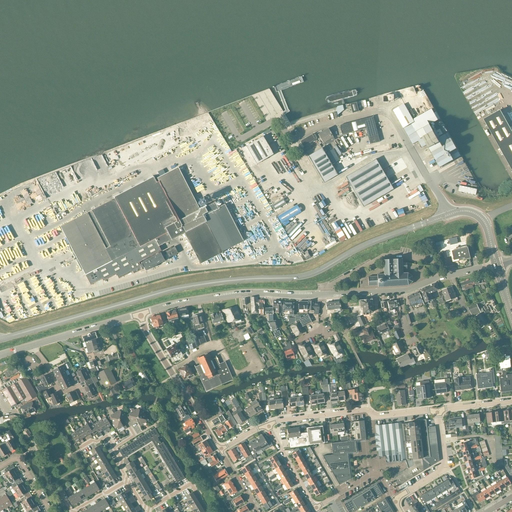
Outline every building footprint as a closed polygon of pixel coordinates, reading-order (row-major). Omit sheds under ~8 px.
[(356,90),(326,97),(328,103),(357,96),(356,90)] [(356,102),(350,104),(352,113),(358,111),(356,102)] [(393,110),(403,128),(414,122),(404,104),(399,107),(393,110)] [(412,124),(404,129),(413,145),(413,144),(418,141),(422,148),(427,145),(440,168),(461,156),(448,133),(440,137),(436,130),(433,131),(430,125),(438,120),(433,112),(432,109),(413,119),(415,122),(412,124)] [(511,130),(500,110),(484,119),(511,170),(511,130)] [(373,117),(339,125),(342,135),(365,129),(369,144),(379,142),(373,117)] [(318,135),(323,143),(333,137),(328,129),(318,135)] [(300,143),(303,147),(316,139),(314,135),(300,143)] [(255,141),(246,146),(256,164),(267,158),(273,154),(269,147),(267,144),(263,136),(257,140),(256,140),(255,141)] [(321,148),(307,156),(323,183),(338,175),(321,148)] [(332,149),(325,153),(332,165),(339,161),(332,149)] [(375,159),(345,177),(348,182),(363,207),(393,190),(375,159)] [(178,167),(157,178),(159,181),(184,233),(200,264),(222,253),(222,252),(243,241),(224,205),(218,208),(207,213),(204,207),(199,210),(197,204),(198,199),(199,199),(184,170),(182,171),(181,169),(179,170),(178,167)] [(114,198),(60,226),(90,285),(102,279),(103,281),(116,274),(119,279),(132,272),(133,274),(142,269),(142,268),(143,267),(145,271),(165,261),(160,253),(159,253),(159,252),(161,251),(159,246),(184,233),(159,181),(156,183),(153,177),(114,197),(114,198)] [(458,191),(476,195),(477,189),(459,185),(458,191)] [(297,205),(277,217),(282,224),(301,212),(297,205)] [(457,237),(449,239),(449,240),(450,245),(458,243),(467,241),(465,235),(457,237)] [(165,251),(169,258),(178,253),(174,247),(165,251)] [(452,251),(454,260),(459,259),(459,258),(465,257),(465,259),(471,258),(468,247),(452,251)] [(383,269),(383,270),(384,274),(383,274),(382,274),(377,275),(377,276),(368,277),(368,286),(378,285),(378,287),(383,287),(384,287),(383,287),(387,287),(391,286),(391,287),(391,286),(395,286),(395,287),(395,286),(399,286),(403,286),(407,286),(407,285),(408,285),(412,282),(412,281),(412,277),(412,276),(411,276),(409,274),(407,273),(406,273),(403,273),(402,273),(402,269),(406,269),(407,269),(406,266),(406,264),(406,263),(404,263),(402,263),(401,260),(402,259),(401,259),(392,259),(384,260),(384,259),(383,260),(383,261),(383,260),(383,261),(383,264),(383,265),(383,269)] [(480,284),(479,280),(475,281),(474,280),(461,283),(462,288),(464,288),(465,290),(473,287),(473,285),(475,284),(476,285),(480,284)] [(436,283),(428,286),(430,293),(439,290),(436,283)] [(430,293),(428,286),(420,290),(421,291),(423,296),(426,302),(433,300),(430,293)] [(442,290),(446,301),(456,298),(452,287),(442,290)] [(425,305),(422,298),(419,292),(408,296),(413,309),(424,305),(425,305)] [(371,299),(359,300),(360,306),(362,306),(362,312),(362,313),(364,313),(366,313),(368,312),(370,312),(373,312),(371,299)] [(277,313),(281,313),(281,312),(281,307),(281,301),(273,301),(273,306),(273,313),(277,313)] [(307,310),(307,314),(318,315),(318,304),(314,304),(314,301),(308,301),(308,302),(307,310)] [(393,301),(387,301),(389,312),(395,311),(394,307),(393,301)] [(326,310),(327,310),(340,309),(340,302),(326,303),(326,310)] [(282,315),(293,315),(293,303),(282,303),(282,315)] [(473,318),(474,317),(481,313),(477,304),(468,307),(472,316),(473,316),(473,318)] [(223,310),(228,323),(241,319),(236,307),(223,310)] [(166,313),(167,318),(168,321),(178,318),(176,311),(171,312),(166,313)] [(219,322),(223,320),(221,313),(217,315),(217,314),(215,314),(214,314),(213,313),(212,314),(211,315),(210,315),(213,323),(217,322),(217,324),(220,323),(219,322)] [(488,324),(481,313),(474,317),(481,328),(488,324)] [(194,330),(200,345),(206,343),(202,332),(204,328),(203,323),(202,323),(200,314),(193,316),(194,323),(193,324),(194,330)] [(164,329),(168,328),(166,321),(163,322),(162,320),(161,320),(160,315),(152,317),(151,319),(152,323),(153,323),(153,324),(152,324),(153,326),(154,327),(155,330),(159,329),(158,326),(163,325),(164,328),(164,329)] [(308,315),(299,319),(303,327),(312,322),(308,315)] [(356,318),(361,327),(367,325),(363,315),(356,318)] [(273,321),(267,322),(269,327),(271,331),(273,330),(274,332),(273,333),(275,338),(281,335),(279,330),(277,331),(276,329),(277,329),(275,321),(273,321)] [(297,324),(291,326),(292,327),(291,328),(292,330),(293,330),(296,335),(295,336),(296,336),(302,333),(299,328),(302,326),(300,323),(297,324)] [(390,331),(391,331),(389,328),(388,328),(386,324),(376,328),(380,335),(387,331),(390,337),(392,336),(390,331)] [(250,326),(247,328),(251,335),(256,331),(252,325),(250,326)] [(361,336),(363,340),(364,342),(365,343),(367,342),(368,342),(373,341),(373,340),(375,339),(372,332),(371,332),(369,328),(363,330),(364,335),(361,336)] [(393,333),(396,340),(401,337),(398,330),(393,333)] [(96,337),(97,337),(96,336),(95,332),(82,337),(88,353),(93,351),(93,353),(94,353),(98,352),(98,351),(98,349),(100,349),(96,337)] [(187,340),(190,350),(196,348),(192,338),(187,340)] [(400,354),(400,353),(403,352),(402,350),(404,349),(400,341),(391,345),(396,355),(398,354),(399,354),(400,354)] [(324,348),(324,347),(323,345),(322,345),(321,342),(316,345),(315,343),(312,344),(314,349),(315,349),(319,357),(324,354),(325,356),(326,356),(328,355),(328,354),(326,351),(325,351),(324,348)] [(341,351),(339,348),(340,347),(339,345),(338,344),(337,342),(332,345),(331,342),(327,344),(330,349),(331,349),(334,356),(339,354),(340,356),(341,356),(343,355),(344,354),(342,351),(341,351)] [(297,345),(301,353),(302,353),(305,358),(309,355),(310,357),(311,357),(313,356),(314,355),(312,352),(311,352),(309,348),(310,348),(307,343),(303,345),(302,343),(297,345)] [(169,354),(170,357),(171,357),(172,357),(176,355),(177,357),(182,355),(175,344),(167,349),(169,354)] [(419,344),(411,348),(416,357),(423,354),(425,358),(430,356),(425,349),(421,351),(419,344)] [(292,349),(284,352),(286,358),(294,356),(292,349)] [(200,365),(195,367),(205,390),(206,392),(212,389),(222,384),(233,380),(225,364),(220,366),(216,357),(211,359),(210,357),(210,356),(208,353),(205,354),(206,355),(200,357),(197,358),(198,362),(199,361),(200,365)] [(107,356),(109,362),(119,359),(117,354),(107,356)] [(505,354),(499,355),(500,359),(502,359),(503,369),(502,369),(502,373),(506,372),(505,368),(510,368),(510,360),(510,356),(506,356),(505,354)] [(397,360),(400,368),(409,364),(410,366),(415,363),(412,356),(408,357),(407,355),(397,360)] [(95,360),(89,362),(91,368),(97,366),(95,360)] [(62,365),(52,370),(55,375),(65,371),(62,365)] [(179,369),(178,370),(183,378),(184,379),(187,377),(188,380),(193,377),(194,376),(192,374),(191,374),(189,369),(186,365),(179,369)] [(14,366),(4,372),(7,378),(17,372),(14,366)] [(78,372),(76,373),(81,383),(84,381),(85,384),(91,381),(90,378),(91,377),(86,368),(82,370),(81,369),(80,369),(78,370),(78,371),(78,372)] [(98,373),(105,387),(115,382),(109,368),(98,373)] [(481,375),(477,375),(478,388),(485,387),(486,389),(488,388),(488,387),(492,386),(492,384),(495,383),(493,369),(490,369),(490,374),(490,375),(487,376),(481,377),(481,375)] [(65,371),(55,375),(57,379),(57,378),(58,380),(67,376),(70,374),(68,370),(65,371)] [(503,376),(500,376),(501,391),(511,390),(511,374),(506,375),(506,373),(503,374),(503,376)] [(44,386),(37,389),(39,393),(48,388),(47,385),(51,383),(47,374),(41,378),(42,380),(41,380),(40,381),(41,383),(42,383),(43,383),(44,386)] [(67,376),(58,380),(59,382),(58,382),(60,385),(69,380),(67,376)] [(26,377),(16,382),(16,383),(12,385),(11,385),(2,391),(1,391),(10,406),(24,398),(27,401),(36,395),(26,377)] [(463,378),(454,379),(456,391),(471,389),(470,381),(470,377),(463,378)] [(122,383),(126,390),(135,385),(131,378),(122,383)] [(440,380),(435,381),(436,394),(447,393),(447,387),(450,387),(449,379),(445,379),(445,384),(440,384),(440,380)] [(69,380),(60,385),(62,390),(72,386),(69,380)] [(421,393),(422,398),(430,398),(429,382),(420,383),(421,386),(417,386),(417,393),(421,393)] [(83,388),(88,398),(91,397),(91,398),(92,398),(94,397),(94,396),(94,395),(96,394),(91,384),(83,388)] [(116,396),(120,394),(115,387),(112,389),(108,390),(112,398),(116,396)] [(43,392),(46,399),(48,402),(49,403),(49,404),(50,404),(51,405),(52,405),(53,405),(54,405),(56,405),(56,406),(57,406),(59,405),(59,404),(59,403),(61,402),(56,392),(51,394),(49,389),(43,392)] [(336,389),(329,390),(329,392),(329,393),(330,393),(331,402),(338,401),(337,394),(337,392),(336,392),(336,389)] [(348,391),(348,395),(352,394),(353,401),(357,401),(359,400),(359,401),(362,401),(362,400),(363,400),(362,393),(357,393),(356,389),(348,391)] [(396,391),(398,405),(406,404),(404,390),(396,391)] [(66,399),(66,401),(68,401),(70,403),(76,400),(77,402),(80,400),(78,395),(75,396),(72,391),(66,395),(67,398),(66,398),(66,399)] [(316,392),(316,395),(317,404),(324,403),(323,394),(320,394),(320,391),(316,392)] [(297,394),(295,394),(295,398),(297,406),(299,406),(303,405),(302,397),(298,397),(297,394)] [(274,397),(267,398),(268,409),(276,409),(274,397)] [(278,397),(274,397),(276,409),(283,408),(282,399),(278,400),(278,397)] [(231,401),(237,410),(232,413),(238,424),(245,420),(241,413),(243,412),(235,398),(231,401)] [(252,407),(256,414),(262,410),(256,400),(250,404),(252,407)] [(20,407),(23,415),(29,413),(34,411),(34,410),(35,410),(32,402),(20,407)] [(177,408),(176,409),(176,411),(178,410),(179,411),(177,412),(180,417),(181,416),(183,418),(188,415),(189,414),(187,412),(183,404),(177,408)] [(132,412),(129,414),(127,415),(131,422),(136,419),(138,422),(140,427),(142,425),(148,420),(145,415),(149,412),(147,410),(143,412),(140,407),(135,410),(133,408),(131,410),(132,412)] [(256,414),(252,407),(246,410),(250,417),(256,414)] [(126,416),(122,409),(116,412),(113,409),(111,410),(114,414),(108,417),(116,431),(123,427),(125,430),(127,428),(123,422),(121,419),(126,416)] [(506,412),(503,412),(505,424),(511,423),(511,413),(511,409),(506,410),(506,412)] [(496,422),(495,411),(489,412),(490,414),(487,414),(488,426),(491,426),(491,423),(496,422)] [(500,411),(495,411),(496,422),(501,421),(501,424),(505,424),(503,412),(501,413),(500,411)] [(212,421),(213,424),(213,425),(214,425),(215,426),(221,422),(222,424),(225,422),(224,420),(222,415),(218,417),(212,421)] [(468,425),(465,426),(466,429),(466,436),(469,435),(469,429),(468,426),(474,426),(474,423),(473,415),(467,416),(468,423),(468,425)] [(106,417),(101,419),(109,431),(110,430),(109,428),(108,428),(107,427),(108,427),(111,425),(106,417)] [(455,418),(456,428),(462,427),(463,430),(463,436),(466,436),(466,429),(465,426),(462,426),(461,417),(455,418)] [(450,428),(456,428),(455,418),(449,419),(449,423),(446,423),(447,430),(451,430),(450,428)] [(101,419),(97,422),(102,430),(105,429),(106,429),(105,430),(106,432),(109,431),(101,419)] [(183,428),(185,432),(186,433),(190,431),(189,430),(188,429),(191,427),(192,429),(194,428),(193,426),(195,425),(193,422),(194,421),(193,420),(191,420),(191,419),(185,423),(186,426),(183,428)] [(230,420),(225,422),(226,425),(228,424),(231,428),(234,426),(230,420)] [(408,468),(392,477),(397,486),(398,486),(439,461),(437,444),(436,432),(435,432),(435,426),(426,427),(426,420),(412,421),(412,423),(401,424),(395,425),(395,431),(401,430),(403,448),(405,460),(408,468)] [(363,421),(351,422),(352,430),(354,430),(354,431),(364,430),(363,421)] [(97,422),(93,424),(100,436),(102,435),(101,433),(100,433),(99,432),(100,432),(102,430),(97,422)] [(87,424),(83,427),(90,438),(92,437),(90,435),(89,435),(89,434),(90,434),(92,433),(89,427),(87,424)] [(89,427),(92,433),(94,436),(96,434),(97,434),(98,435),(97,435),(98,437),(100,436),(93,424),(93,425),(89,427)] [(338,433),(337,424),(330,425),(331,433),(338,433)] [(375,427),(376,433),(375,433),(376,433),(376,439),(377,439),(378,445),(377,445),(378,451),(377,451),(379,451),(403,448),(401,430),(395,431),(395,425),(395,424),(394,424),(394,425),(388,425),(382,426),(381,426),(375,427)] [(221,434),(227,431),(223,425),(215,431),(218,436),(219,436),(220,438),(222,436),(221,434)] [(307,429),(299,430),(302,446),(325,443),(322,426),(319,426),(318,426),(307,428),(307,429)] [(83,427),(79,429),(84,437),(86,436),(88,439),(90,438),(83,427)] [(299,428),(287,429),(288,438),(289,438),(290,447),(302,446),(299,430),(299,428)] [(79,429),(75,432),(82,443),(83,442),(82,440),(81,440),(81,439),(82,439),(84,437),(79,429)] [(185,478),(164,444),(163,442),(161,444),(158,437),(159,436),(155,429),(154,429),(119,450),(123,458),(126,456),(152,441),(173,476),(175,480),(177,483),(182,480),(185,478)] [(354,434),(348,434),(348,437),(348,441),(348,442),(355,441),(365,440),(364,430),(354,431),(354,434)] [(82,443),(75,432),(70,434),(75,442),(78,441),(80,444),(82,443)] [(262,435),(256,439),(262,449),(268,446),(269,448),(273,446),(269,440),(266,442),(262,435)] [(192,442),(194,446),(202,440),(200,437),(192,442)] [(0,443),(1,445),(4,449),(6,452),(9,450),(10,452),(16,448),(10,439),(5,442),(4,441),(0,443)] [(250,444),(247,445),(249,449),(249,451),(249,452),(253,459),(254,459),(257,457),(255,453),(262,449),(256,439),(249,443),(250,444)] [(206,441),(196,447),(197,449),(200,447),(202,451),(210,446),(208,442),(207,442),(206,441)] [(348,441),(331,443),(333,455),(347,453),(356,452),(355,441),(348,442),(348,441)] [(468,442),(460,445),(462,451),(471,448),(471,449),(472,449),(475,448),(474,447),(473,445),(471,446),(470,445),(469,446),(468,442)] [(253,459),(249,452),(243,443),(234,448),(228,452),(234,462),(240,458),(239,456),(243,454),(247,461),(241,464),(242,466),(248,463),(253,459)] [(90,451),(93,455),(100,451),(98,446),(96,447),(91,451),(90,451)] [(210,446),(202,451),(205,455),(204,456),(205,456),(212,452),(211,450),(212,449),(210,446)] [(292,454),(295,459),(301,456),(302,455),(301,452),(300,453),(298,450),(299,450),(298,448),(296,449),(293,450),(294,452),(292,454)] [(379,457),(378,457),(385,456),(385,462),(405,460),(403,448),(379,451),(379,457)] [(471,448),(462,451),(463,456),(470,454),(473,453),(472,450),(472,449),(471,449),(471,448)] [(93,455),(96,460),(103,455),(100,451),(93,455)] [(333,455),(322,456),(327,464),(348,461),(347,453),(333,455)] [(96,460),(98,464),(106,460),(103,455),(96,460)] [(219,462),(218,461),(219,460),(218,459),(217,459),(215,455),(207,459),(211,467),(219,462)] [(269,459),(272,464),(278,460),(275,455),(269,459)] [(295,459),(298,464),(304,461),(301,456),(295,459)] [(465,462),(467,468),(474,466),(473,462),(476,461),(475,460),(475,459),(472,460),(465,462)] [(98,464),(101,469),(108,464),(106,460),(98,464)] [(272,464),(275,469),(281,465),(278,460),(272,464)] [(126,465),(125,466),(127,470),(135,466),(132,461),(129,463),(126,465)] [(298,464),(301,470),(307,466),(304,461),(298,464)] [(348,461),(327,464),(330,470),(349,468),(348,461)] [(102,473),(102,474),(104,473),(111,469),(108,464),(101,469),(103,471),(102,472),(102,473)] [(4,474),(6,478),(15,473),(13,469),(14,468),(12,465),(6,469),(3,471),(4,473),(4,474)] [(242,469),(245,474),(251,470),(248,465),(242,469)] [(275,469),(278,474),(284,470),(281,465),(275,469)] [(474,466),(467,468),(469,474),(479,470),(479,471),(480,471),(482,470),(482,469),(481,470),(480,468),(478,469),(477,465),(474,466)] [(135,466),(127,470),(130,475),(138,470),(135,466)] [(301,470),(304,475),(310,471),(307,466),(301,470)] [(213,476),(216,482),(218,484),(220,482),(219,480),(227,475),(224,469),(223,470),(221,468),(214,472),(216,474),(213,476)] [(349,468),(330,470),(339,485),(350,478),(349,468)] [(104,473),(106,477),(114,473),(111,469),(104,473)] [(138,470),(130,475),(133,479),(140,475),(138,470)] [(245,474),(248,479),(254,475),(251,470),(245,474)] [(278,474),(281,479),(288,476),(284,470),(278,474)] [(479,470),(469,474),(471,479),(477,477),(481,476),(480,471),(479,471),(479,470)] [(304,475),(307,480),(313,477),(310,471),(304,475)] [(6,484),(8,487),(21,479),(19,477),(18,477),(15,473),(6,478),(7,479),(5,479),(7,483),(6,484)] [(114,473),(106,477),(109,482),(116,477),(114,473)] [(140,475),(133,479),(136,484),(143,479),(140,475)] [(248,479),(251,484),(257,480),(254,475),(248,479)] [(281,479),(284,484),(291,481),(288,476),(281,479)] [(307,480),(311,485),(316,482),(313,477),(307,480)] [(500,477),(495,480),(497,483),(501,490),(506,486),(502,480),(500,477)] [(507,477),(502,480),(506,486),(511,483),(507,477)] [(12,488),(15,493),(24,487),(22,483),(23,482),(21,479),(8,487),(8,488),(12,485),(13,488),(12,488)] [(143,479),(136,484),(138,488),(146,483),(143,479)] [(224,490),(225,491),(234,486),(231,480),(224,484),(226,489),(224,490)] [(251,484),(254,489),(260,485),(257,480),(251,484)] [(443,482),(443,483),(444,483),(447,490),(453,486),(454,489),(457,487),(453,481),(451,483),(449,480),(447,481),(446,480),(443,482)] [(291,481),(284,484),(287,490),(294,486),(291,481)] [(95,482),(90,485),(94,492),(99,489),(95,482)] [(311,485),(314,491),(319,487),(316,482),(311,485)] [(146,483),(138,488),(141,492),(148,488),(146,483)] [(437,486),(438,487),(442,493),(447,490),(444,483),(443,483),(442,484),(441,483),(437,486)] [(497,483),(492,487),(495,493),(501,490),(497,483)] [(376,484),(368,489),(375,499),(382,495),(382,494),(376,484)] [(90,485),(86,487),(90,494),(90,495),(94,492),(90,485)] [(254,489),(257,494),(263,490),(260,485),(254,489)] [(234,486),(225,491),(225,492),(227,491),(230,495),(237,491),(234,486)] [(19,497),(20,499),(30,494),(28,491),(27,492),(24,487),(15,493),(18,497),(19,497)] [(86,487),(81,490),(85,497),(86,497),(90,495),(90,494),(86,487)] [(319,487),(314,491),(317,496),(322,493),(322,492),(319,487)] [(432,489),(433,490),(437,496),(442,493),(438,487),(437,488),(436,487),(432,489)] [(492,487),(486,490),(490,496),(495,493),(492,487)] [(148,488),(141,492),(144,497),(151,492),(148,488)] [(116,496),(119,501),(127,497),(125,494),(129,491),(128,489),(116,496)] [(263,490),(257,494),(260,499),(267,496),(264,492),(266,491),(265,489),(263,490)] [(293,498),(299,494),(296,489),(290,493),(293,498)] [(368,489),(361,493),(367,504),(375,499),(368,489)] [(81,490),(77,493),(81,500),(86,497),(85,497),(81,490)] [(427,492),(428,493),(432,499),(437,496),(433,490),(431,491),(431,490),(427,492)] [(486,490),(481,493),(485,499),(490,496),(486,490)] [(485,499),(481,493),(479,494),(477,491),(471,495),(475,501),(478,500),(480,502),(485,499)] [(151,492),(144,497),(146,501),(154,497),(151,492)] [(187,499),(185,500),(187,502),(195,497),(192,492),(190,494),(186,496),(187,499)] [(77,493),(72,496),(77,503),(81,500),(77,493)] [(361,493),(356,496),(362,507),(367,504),(361,493)] [(424,506),(425,505),(427,504),(426,502),(432,499),(428,493),(426,494),(425,493),(422,495),(422,496),(419,498),(424,506)] [(21,502),(24,507),(33,501),(30,497),(31,496),(30,494),(20,499),(22,502),(21,502)] [(296,503),(302,500),(299,494),(293,498),(296,503)] [(6,495),(1,498),(7,507),(12,504),(6,495)] [(77,503),(72,496),(68,498),(72,505),(77,503)] [(119,501),(122,506),(134,498),(132,496),(128,499),(127,497),(119,501)] [(231,502),(232,504),(234,503),(236,506),(244,502),(240,496),(237,498),(236,497),(232,500),(233,500),(231,502)] [(260,499),(263,504),(270,501),(267,496),(260,499)] [(356,496),(351,499),(357,509),(362,507),(356,496)] [(195,497),(187,502),(188,504),(190,503),(191,505),(198,501),(195,497)] [(105,498),(100,501),(105,509),(109,506),(105,498)] [(125,510),(132,506),(131,503),(135,501),(134,498),(122,506),(125,510)] [(380,509),(381,511),(382,511),(390,507),(385,498),(376,503),(378,506),(380,509)] [(270,501),(263,504),(266,510),(273,506),(270,502),(273,501),(272,499),(270,501)] [(351,499),(344,504),(348,511),(353,511),(357,509),(351,499)] [(416,499),(408,504),(410,507),(409,507),(410,509),(409,510),(409,511),(413,511),(420,508),(418,505),(417,503),(418,502),(416,499)] [(295,509),(295,510),(299,508),(305,505),(302,500),(296,503),(298,506),(295,508),(295,509)] [(463,505),(458,508),(460,511),(466,511),(468,511),(467,509),(469,508),(465,501),(466,501),(466,500),(462,503),(463,505)] [(27,511),(31,511),(38,508),(37,505),(35,506),(33,501),(24,507),(27,511)] [(100,501),(96,504),(100,511),(105,509),(100,501)] [(190,509),(192,511),(200,505),(198,501),(191,505),(192,507),(190,509)]
